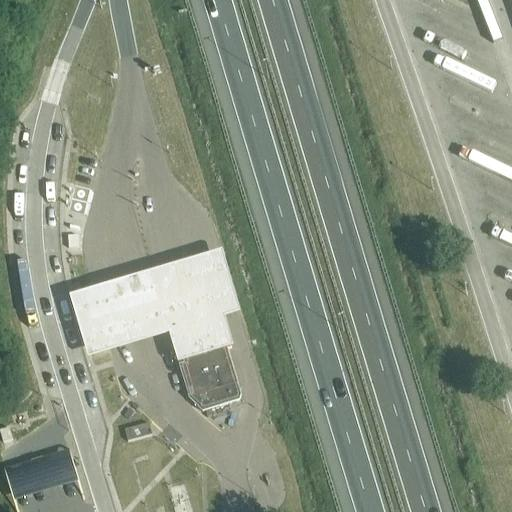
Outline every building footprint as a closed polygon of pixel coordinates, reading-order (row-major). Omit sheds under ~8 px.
[(511,221),(511,208),(496,203),(492,214),(511,221)] [(240,310),(221,248),(69,293),(87,355),(169,330),(178,361),(184,359),(227,346),(233,345),(224,315),(240,310)] [(203,413),(231,404),(240,402),(242,397),(240,392),(228,351),(227,346),(184,359),(185,363),(180,365),(190,400),(203,413)] [(151,423),(126,430),(130,441),(154,434),(151,423)] [(69,453),(5,472),(14,500),(78,482),(69,453)]
